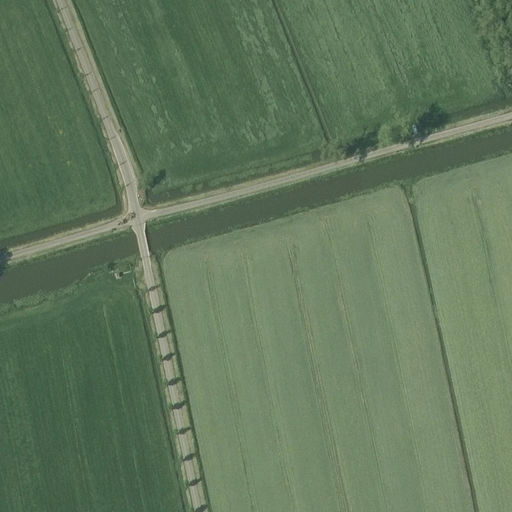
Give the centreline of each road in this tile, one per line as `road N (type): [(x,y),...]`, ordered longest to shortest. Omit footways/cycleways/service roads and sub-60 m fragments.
road 1 (unclassified): [(511,116),(136,219)]
road 2 (unclassified): [(203,511),(136,219)]
road 3 (unclassified): [(136,219),(123,159),(61,0)]
road 4 (unclassified): [(0,257),(136,219)]
